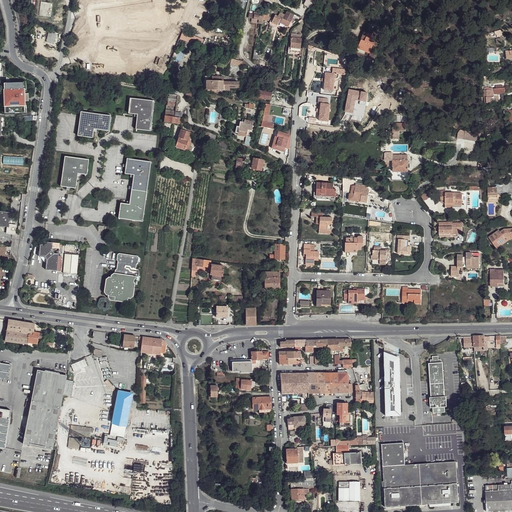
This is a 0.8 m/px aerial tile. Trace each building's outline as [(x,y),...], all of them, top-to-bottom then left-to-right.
[(304,0),(303,5),(311,8),(314,0),(304,0)] [(294,16),(287,12),(285,15),(283,19),(290,23),(292,18),(294,16)] [(274,19),(278,21),(279,22),(288,26),(289,26),(290,23),(283,19),(278,17),(276,15),(274,19)] [(112,52),(158,49),(156,24),(110,27),(112,52)] [(182,32),(179,39),(181,40),(183,41),(186,41),(194,44),(195,45),(200,46),(203,39),(182,32)] [(366,39),(374,42),(376,37),(368,33),(366,39)] [(57,36),(49,34),(48,40),(56,42),(57,36)] [(369,53),(373,45),(361,40),(358,48),(366,51),(369,53)] [(290,47),(288,47),(288,51),(300,52),(300,55),(302,55),(303,49),(301,49),(290,47)] [(231,59),(230,64),(241,67),(243,62),(231,59)] [(332,69),(323,67),(323,72),(325,73),(324,90),(333,91),(335,74),(332,73),(332,69)] [(26,99),(26,96),(31,95),(31,91),(27,91),(27,87),(26,87),(25,80),(8,82),(9,93),(7,93),(8,101),(10,101),(11,111),(28,110),(27,103),(28,103),(28,99),(26,99)] [(223,81),(212,80),(212,90),(216,90),(221,90),(223,90),(223,88),(223,82),(223,81)] [(493,90),(489,90),(489,97),(488,97),(488,99),(489,103),(490,102),(498,101),(498,96),(496,97),(496,94),(497,94),(505,93),(504,88),(502,88),(502,85),(496,86),(496,89),(493,89),(493,90)] [(367,102),(368,93),(349,89),(345,112),(353,113),(356,100),(367,102)] [(272,93),(259,90),(257,97),(270,100),(272,93)] [(169,94),(167,103),(176,105),(178,95),(169,94)] [(130,98),(128,113),(137,114),(136,129),(151,131),(154,101),(130,98)] [(327,99),(319,98),(318,103),(321,103),(319,120),(328,121),(330,104),(327,103),(327,99)] [(270,124),(271,116),(268,115),(270,105),(266,104),(262,126),(270,127),(271,124),(270,124)] [(166,110),(164,121),(179,123),(180,119),(180,118),(175,117),(175,111),(166,110)] [(81,112),(77,136),(93,138),(94,131),(94,129),(96,129),(109,131),(111,116),(81,112)] [(242,122),(240,122),(239,127),(238,133),(237,135),(240,135),(246,136),(248,130),(252,131),(253,125),(253,124),(253,122),(243,120),(242,122)] [(181,130),(175,147),(188,151),(193,138),(190,137),(191,133),(181,130)] [(480,133),(465,131),(464,139),(479,142),(480,133)] [(289,135),(279,132),(277,137),(275,137),(271,149),(284,152),(289,135)] [(65,156),(61,186),(67,187),(69,187),(76,188),(77,176),(78,173),(80,174),(85,174),(86,175),(87,175),(89,159),(65,156)] [(127,158),(125,174),(131,174),(134,175),(133,177),(132,187),(132,189),(130,202),(129,204),(127,204),(121,203),(118,218),(143,222),(151,162),(127,158)] [(237,158),(235,170),(241,171),(243,159),(237,158)] [(254,158),(251,168),(261,170),(263,160),(254,158)] [(408,172),(408,160),(399,160),(396,160),(393,160),(393,172),(408,172)] [(488,188),(488,197),(488,202),(497,202),(497,197),(497,195),(503,194),(503,193),(511,193),(511,181),(508,182),(509,183),(503,183),(503,184),(497,185),(497,188),(488,188)] [(315,182),(314,188),(316,188),(316,195),(335,196),(336,196),(336,189),(333,189),(333,183),(315,182)] [(356,184),(355,186),(354,194),(350,194),(349,198),(354,198),(354,197),(361,198),(361,202),(367,203),(369,190),(367,186),(356,184)] [(316,188),(314,188),(314,198),(338,200),(338,196),(336,196),(335,196),(316,195),(316,188)] [(428,191),(421,195),(423,200),(430,196),(428,191)] [(441,191),(441,202),(445,202),(445,204),(454,204),(454,205),(461,205),(461,202),(462,195),(462,193),(446,193),(446,191),(441,191)] [(9,212),(0,211),(0,224),(7,226),(8,226),(8,224),(9,212)] [(311,212),(311,217),(316,217),(316,221),(319,221),(319,224),(319,230),(331,231),(332,218),(322,217),(323,213),(311,212)] [(439,222),(439,234),(449,234),(449,233),(457,233),(457,234),(462,234),(462,223),(452,223),(452,222),(439,222)] [(16,224),(8,224),(8,226),(7,226),(6,233),(12,234),(15,234),(16,224)] [(489,238),(496,247),(506,240),(504,238),(506,237),(511,236),(511,228),(504,230),(500,232),(499,230),(489,238)] [(397,235),(397,239),(399,240),(398,245),(397,245),(396,245),(396,252),(398,252),(398,254),(407,254),(408,246),(408,240),(410,240),(410,236),(397,235)] [(346,238),(346,243),(345,243),(345,250),(351,250),(351,248),(357,248),(357,249),(361,249),(361,246),(363,246),(363,236),(358,236),(357,238),(354,238),(354,236),(350,236),(350,238),(346,238)] [(53,239),(41,238),(39,253),(45,254),(47,256),(46,266),(57,267),(59,250),(55,250),(52,247),(52,245),(59,245),(60,240),(53,239)] [(275,244),(274,255),(269,255),(269,258),(274,258),(274,259),(285,259),(285,244),(275,244)] [(304,244),(303,254),(306,254),(306,257),(305,263),(314,263),(314,260),(318,260),(319,252),(314,252),(314,245),(304,244)] [(374,246),(374,250),(373,250),(373,256),(371,256),(371,260),(380,260),(380,265),(386,265),(386,256),(389,256),(389,249),(383,249),(383,250),(381,250),(381,249),(381,246),(374,246)] [(79,252),(65,251),(64,266),(77,267),(79,252)] [(106,279),(104,292),(106,295),(108,295),(108,297),(110,300),(125,302),(128,300),(128,298),(130,298),(133,296),(135,283),(134,282),(134,280),(135,279),(136,273),(135,272),(136,264),(138,263),(139,258),(137,256),(119,253),(118,254),(117,260),(118,261),(117,269),(115,270),(115,273),(114,273),(111,275),(111,277),(109,277),(106,279)] [(457,255),(457,267),(463,267),(463,268),(466,268),(479,268),(479,253),(472,253),(466,253),(466,255),(466,257),(463,257),(463,255),(457,255)] [(193,259),(192,270),(197,271),(197,266),(211,267),(211,264),(210,264),(211,261),(193,259)] [(211,264),(211,267),(210,274),(212,275),(211,279),(221,280),(221,276),(223,276),(224,266),(211,264)] [(264,272),(264,289),(280,289),(280,272),(282,272),(282,268),(276,268),(276,271),(264,272)] [(490,270),(490,287),(504,286),(503,270),(490,270)] [(344,290),(344,298),(348,298),(348,301),(348,303),(365,303),(365,299),(364,299),(364,289),(356,289),(356,290),(353,290),(344,290)] [(421,304),(421,290),(412,290),(412,291),(408,291),(402,291),(402,303),(408,304),(408,301),(408,299),(414,299),(414,302),(414,304),(421,304)] [(320,291),(317,291),(316,306),(321,306),(330,306),(330,304),(320,304),(320,291)] [(320,291),(320,304),(330,304),(330,298),(328,298),(328,291),(320,291)] [(243,296),(232,296),(232,305),(235,305),(243,304),(243,296)] [(217,306),(217,317),(227,317),(227,307),(217,306)] [(245,308),(246,325),(256,325),(256,308),(245,308)] [(8,320),(5,341),(28,344),(28,342),(29,333),(34,334),(34,332),(35,324),(8,320)] [(29,333),(28,342),(37,344),(39,333),(36,332),(34,332),(34,334),(29,333)] [(124,334),(123,343),(122,347),(134,347),(136,336),(124,334)] [(464,336),(465,347),(474,347),(474,340),(472,340),(471,340),(471,336),(464,336)] [(474,336),(474,340),(474,347),(474,351),(488,350),(488,341),(491,341),(491,340),(495,339),(495,336),(487,336),(488,340),(484,340),(484,337),(484,336),(474,336)] [(141,346),(141,352),(152,353),(152,352),(165,353),(166,343),(162,339),(142,337),(142,341),(141,346)] [(327,340),(327,347),(328,347),(328,350),(327,350),(327,354),(332,354),(332,350),(339,350),(339,339),(327,340)] [(339,339),(339,350),(343,350),(342,346),(351,346),(351,339),(339,339)] [(295,340),(295,346),(295,349),(305,349),(305,346),(306,346),(306,340),(295,340)] [(255,363),(255,359),(269,359),(269,352),(263,352),(263,350),(252,350),(252,361),(252,363),(255,363)] [(402,358),(385,352),(387,417),(403,417),(402,358)] [(279,355),(279,365),(287,364),(287,358),(287,354),(279,355)] [(334,355),(335,364),(343,364),(343,360),(339,360),(339,355),(334,355)] [(432,356),(432,360),(430,360),(430,363),(429,363),(431,397),(430,397),(430,408),(433,408),(433,413),(437,413),(441,413),(445,412),(445,407),(447,407),(446,396),(445,396),(443,362),(441,362),(441,359),(438,359),(438,356),(432,356)] [(0,358),(0,362),(11,364),(10,372),(14,373),(16,361),(0,358)] [(73,371),(87,366),(84,358),(70,364),(73,371)] [(343,360),(343,364),(343,368),(352,367),(352,359),(343,360)] [(232,362),(232,372),(237,372),(240,371),(252,371),(252,363),(252,361),(232,362)] [(0,447),(5,448),(11,410),(0,408),(0,383),(1,379),(8,380),(10,372),(11,364),(0,362),(0,447)] [(38,370),(23,444),(53,450),(67,375),(38,370)] [(280,373),(281,393),(299,393),(302,393),(309,393),(308,381),(307,373),(298,373),(280,373)] [(327,373),(328,381),(329,386),(330,393),(331,393),(338,393),(338,383),(336,373),(327,373)] [(242,378),(241,390),(241,389),(247,389),(247,391),(250,391),(251,379),(242,378)] [(315,381),(308,381),(309,393),(312,393),(312,396),(320,396),(320,393),(320,381),(315,381)] [(338,383),(338,393),(339,393),(339,396),(341,396),(341,393),(349,392),(349,396),(352,396),(352,384),(348,384),(348,382),(343,383),(338,383)] [(218,385),(210,385),(210,401),(218,401),(218,385)] [(362,392),(361,399),(367,400),(367,402),(367,403),(374,403),(374,400),(373,392),(362,392)] [(117,395),(112,423),(126,425),(127,425),(127,420),(132,398),(117,395)] [(253,398),(253,409),(271,409),(270,397),(253,398)] [(337,403),(337,417),(337,421),(339,421),(339,426),(350,426),(350,415),(347,415),(347,404),(337,403)] [(323,409),(323,417),(325,417),(325,421),(325,422),(331,422),(331,409),(327,409),(323,409)] [(294,417),(289,417),(290,419),(287,419),(287,425),(291,425),(291,427),(294,427),(295,431),(305,430),(304,416),(294,417)] [(93,428),(71,425),(69,434),(91,438),(91,436),(92,436),(93,428)] [(80,439),(69,437),(67,448),(79,450),(80,439)] [(103,443),(117,445),(118,439),(104,437),(103,443)] [(381,444),(383,466),(386,507),(429,504),(451,503),(459,503),(456,462),(405,465),(403,443),(381,444)] [(286,449),(286,463),(303,462),(303,447),(289,447),(289,449),(286,449)] [(333,453),(333,465),(361,464),(361,452),(333,453)] [(305,478),(286,479),(286,484),(291,484),(291,483),(298,483),(298,487),(308,487),(308,488),(313,488),(312,478),(305,478)] [(349,482),(349,488),(339,488),(338,488),(338,501),(360,501),(360,482),(349,482)] [(511,484),(485,486),(486,497),(484,497),(485,507),(486,507),(486,511),(488,511),(511,510),(511,484)] [(291,489),(291,499),(304,499),(304,494),(304,489),(298,489),(291,489)]
